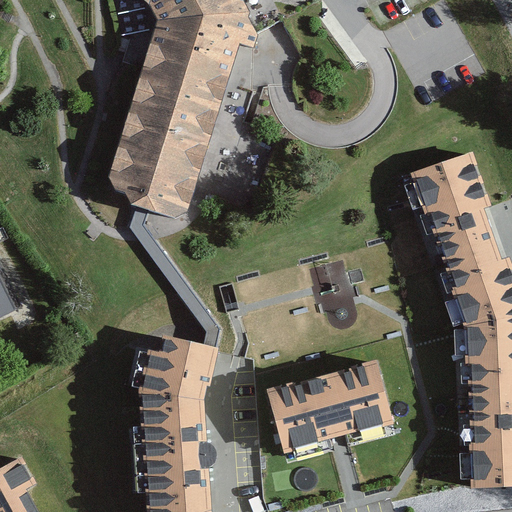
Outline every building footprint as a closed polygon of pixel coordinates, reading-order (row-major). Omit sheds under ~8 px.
[(243,0),(150,0),(163,26),(110,188),(186,212),(251,14),(243,0)] [(511,265),(473,152),(411,173),(463,326),(472,488),(511,486),(511,265)] [(0,319),(24,307),(0,257),(0,319)] [(212,511),(213,511),(205,400),(220,349),(153,328),(136,384),(143,511),(212,511)] [(367,362),(263,388),(281,461),(385,436),(367,362)] [(53,511),(23,456),(0,468),(0,511),(53,511)]
